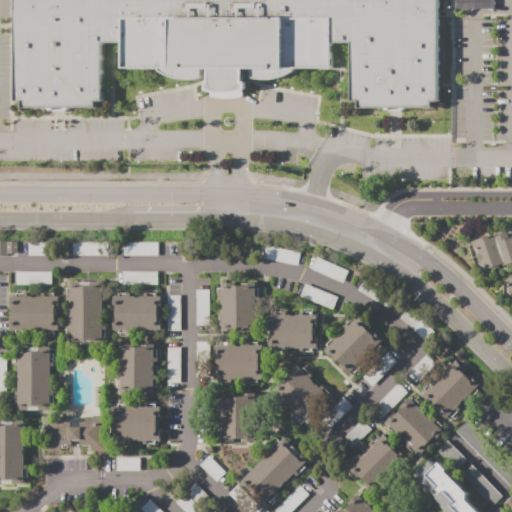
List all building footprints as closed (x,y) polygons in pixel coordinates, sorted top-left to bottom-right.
[(16,107),(15,0),(439,0),(439,101),(432,101),(432,109),(357,108),(357,103),(351,103),(352,43),(332,43),(332,69),(120,69),(120,42),(101,42),(101,101),(94,101),(94,107),(16,107)] [(493,0),(453,0),(453,9),(493,9),(493,0)] [(511,262),(486,268),(485,261),(478,263),(473,240),(490,236),(491,238),(503,235),(504,239),(511,237),(511,262)] [(0,241),(17,241),(17,255),(0,255),(0,241)] [(28,242),(66,242),(66,256),(28,256),(28,242)] [(72,242),(112,242),(112,255),(72,255),(72,242)] [(158,242),(158,256),(123,256),(123,242),(158,242)] [(263,258),(265,246),(300,252),(298,265),(263,258)] [(317,257),(348,271),(343,283),(311,269),(317,257)] [(15,271),(50,271),(50,285),(15,285),(15,271)] [(157,272),(157,284),(122,284),(122,272),(157,272)] [(511,276),(511,297),(501,287),(511,276)] [(357,290),(365,278),(396,297),(388,309),(357,290)] [(69,281),(102,281),(102,297),(104,297),(104,301),(102,301),(102,326),(106,326),(106,330),(102,330),(102,339),(69,339),(69,329),(67,329),(67,326),(69,326),(69,300),(66,300),(66,297),(69,297),(69,281)] [(221,282),(232,282),(232,285),(248,284),(248,282),(256,282),(256,330),(222,331),(221,282)] [(305,284),(337,297),(332,310),(300,297),(305,284)] [(196,290),(210,290),(210,325),(196,325),(196,290)] [(179,331),(167,331),(167,295),(179,295),(179,331)] [(11,296),(59,296),(59,309),(55,309),(55,318),(59,318),(59,331),(11,331),(11,322),(12,322),(12,307),(11,307),(11,296)] [(161,330),(112,330),(112,322),(115,322),(115,306),(112,306),(112,296),(161,296),(161,310),(158,310),(158,317),(161,317),(161,330)] [(408,308),(434,332),(425,341),(400,318),(408,308)] [(269,315),(317,314),(317,327),(314,327),(314,336),(317,336),(317,348),(270,349),(270,339),(271,339),(271,325),(269,325),(269,315)] [(324,350),(359,316),(368,325),(366,327),(371,332),(373,330),(383,341),(348,375),(341,368),(344,365),(336,357),(333,359),(324,350)] [(196,342),(210,342),(209,377),(195,377),(196,342)] [(120,344),(153,344),(153,358),(156,358),(156,363),(153,363),(153,375),(157,375),(157,379),(153,379),(153,393),(120,393),(120,378),(117,378),(117,375),(120,375),(120,361),(117,361),(117,357),(120,357),(120,344)] [(215,344),(259,345),(259,350),(263,350),(263,359),(259,359),(259,367),(263,367),(263,380),(215,380),(215,369),(217,369),(217,354),(215,354),(215,344)] [(167,347),(180,347),(180,383),(167,383),(167,347)] [(19,349),(49,349),(49,362),(53,362),(53,366),(50,366),(50,391),(53,391),(53,396),(49,396),(49,405),(30,405),(30,410),(20,410),(20,395),(15,395),(15,391),(19,391),(19,366),(15,366),(15,362),(19,362),(19,349)] [(387,352),(396,362),(371,386),(362,377),(387,352)] [(426,354),(436,365),(419,382),(409,371),(426,354)] [(421,395),(457,362),(465,371),(464,372),(469,378),(471,377),(480,387),(445,420),(436,410),(438,408),(431,401),(429,403),(421,395)] [(298,366),(334,403),(310,426),(274,389),(278,385),(280,388),(297,372),(294,369),(298,366)] [(397,384),(407,394),(382,418),(372,408),(397,384)] [(222,393),(231,392),(231,396),(245,396),(245,392),(256,392),(257,437),(251,437),(252,441),(240,441),(240,439),(235,439),(235,442),(222,442),(222,393)] [(342,397),(351,407),(328,429),(319,419),(342,397)] [(410,398),(441,432),(418,454),(386,420),(389,417),(392,419),(409,403),(407,401),(410,398)] [(115,407),(161,407),(161,422),(158,422),(158,429),(161,429),(161,440),(148,440),(148,444),(143,444),(143,440),(130,440),(130,443),(127,443),(127,440),(115,440),(115,407)] [(44,416),(65,416),(65,417),(85,417),(85,416),(108,416),(108,450),(90,450),(90,446),(80,446),(80,439),(71,439),(71,446),(61,446),(61,450),(44,450),(44,416)] [(456,431),(471,416),(511,457),(511,486),(511,487),(456,431)] [(361,420),(371,430),(354,446),(344,435),(361,420)] [(0,421),(24,421),(24,465),(28,465),(28,470),(24,470),(24,485),(0,485),(0,421)] [(350,467),(384,435),(390,441),(388,442),(401,456),(403,454),(406,458),(371,491),(350,467)] [(264,504),(241,481),(284,437),(293,446),(291,449),(297,455),(300,453),(307,460),(264,504)] [(447,440),(466,459),(457,468),(438,449),(447,440)] [(200,464),(209,455),(225,471),(216,481),(200,464)] [(140,457),(140,471),(116,471),(116,458),(140,457)] [(431,461),(436,467),(440,463),(447,470),(446,471),(467,493),(468,502),(478,511),(445,511),(434,501),(438,497),(433,491),(431,493),(419,481),(421,480),(416,475),(420,472),(418,471),(425,463),(427,465),(431,461)] [(471,464),(503,497),(492,508),(460,475),(471,464)] [(186,492),(195,483),(211,499),(202,508),(186,492)] [(246,511),(228,494),(238,484),(262,508),(258,511),(246,511)] [(290,511),(276,511),(275,510),(300,486),(308,495),(290,511)] [(198,511),(185,511),(176,503),(184,494),(200,510),(198,511)] [(357,494),(373,511),(343,511),(357,500),(354,497),(357,494)] [(149,499),(163,511),(144,511),(140,508),(149,499)]
